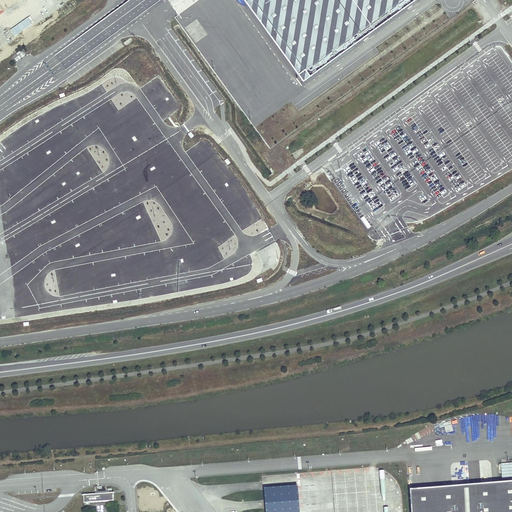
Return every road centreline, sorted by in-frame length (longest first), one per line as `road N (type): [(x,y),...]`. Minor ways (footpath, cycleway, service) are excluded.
road 1 (secondary): [(0,372),(258,332),(383,298),(465,264)]
road 2 (tertiary): [(402,249),(333,263),(292,234),(287,280),(224,308)]
road 3 (tertiary): [(224,308),(0,344)]
road 4 (tertiary): [(402,249),(314,286),(224,308)]
road 5 (tertiary): [(511,188),(402,249)]
